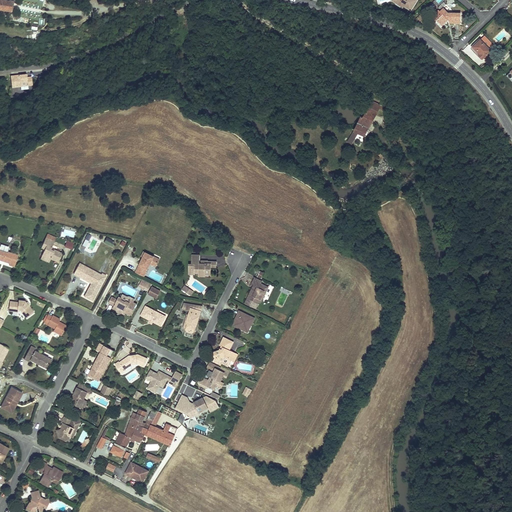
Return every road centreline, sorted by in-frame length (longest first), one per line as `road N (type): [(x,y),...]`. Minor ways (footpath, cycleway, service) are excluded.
road 1 (track): [(393,511),(391,453),(436,340),(408,198)]
road 2 (residential): [(238,261),(196,353),(183,360),(90,318)]
road 3 (residential): [(0,70),(69,60),(196,0)]
road 4 (residential): [(182,429),(143,497),(33,442)]
road 5 (tertiary): [(298,0),(400,25),(450,57)]
road 6 (residential): [(33,442),(90,318)]
